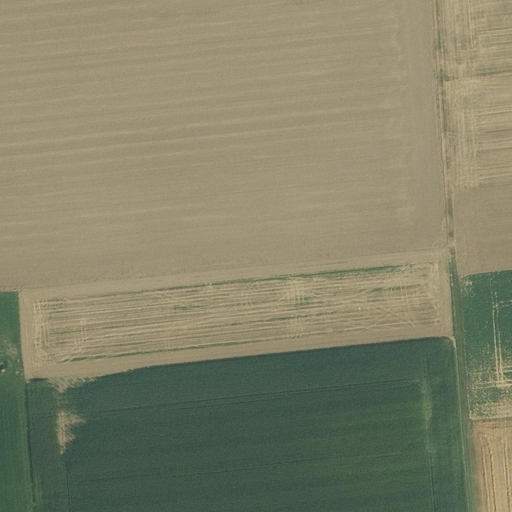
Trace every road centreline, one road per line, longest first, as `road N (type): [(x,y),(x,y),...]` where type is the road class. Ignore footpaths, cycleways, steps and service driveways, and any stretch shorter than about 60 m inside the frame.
road 1 (track): [(476,511),(439,0)]
road 2 (track): [(24,379),(33,511)]
